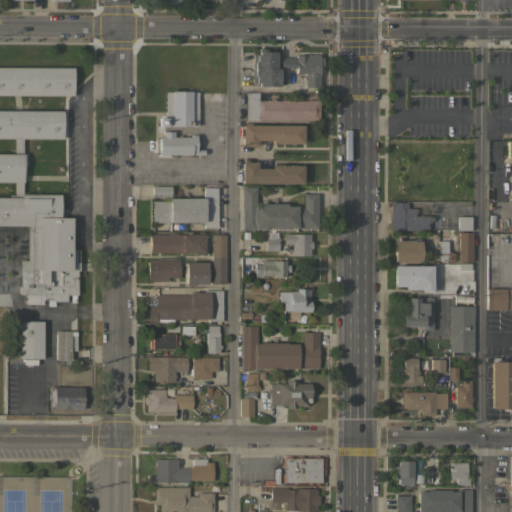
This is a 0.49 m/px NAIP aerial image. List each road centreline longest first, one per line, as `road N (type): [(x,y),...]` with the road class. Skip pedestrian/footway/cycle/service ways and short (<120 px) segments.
road 1 (residential): [(110,511),(114,0)]
road 2 (residential): [(511,28),(0,26)]
road 3 (primary): [(356,0),(357,438)]
road 4 (tertiary): [(357,438),(0,436)]
road 5 (residential): [(511,438),(357,438)]
